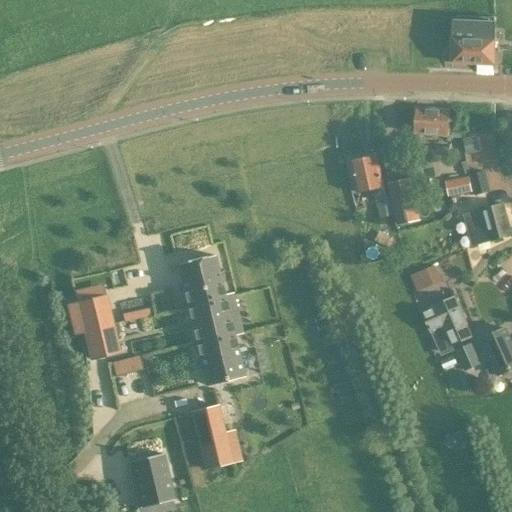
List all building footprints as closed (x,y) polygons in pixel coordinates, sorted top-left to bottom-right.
[(454,22),(453,63),(494,65),(496,24),(454,22)] [(449,137),(451,111),(417,109),(415,134),(449,137)] [(474,137),(463,139),(466,153),(466,155),(479,153),(475,136),(474,137)] [(354,160),(351,161),(358,193),(375,189),(377,200),(385,199),(383,187),(376,155),(363,158),(361,157),(355,158),(354,160)] [(476,195),(490,191),(486,172),(471,176),(476,195)] [(409,180),(391,184),(400,225),(419,220),(410,179),(409,180)] [(448,195),(470,191),(468,180),(446,184),(448,195)] [(377,200),(376,201),(380,219),(395,216),(391,197),(385,199),(377,200)] [(474,246),(511,235),(503,204),(465,215),(474,246)] [(176,265),(186,306),(224,297),(214,255),(176,265)] [(418,273),(411,277),(418,292),(425,289),(418,273)] [(224,297),(186,306),(195,342),(233,333),(241,331),(232,295),(224,297)] [(83,335),(112,328),(104,296),(65,306),(72,337),(83,335)] [(455,298),(423,312),(431,332),(437,345),(440,353),(452,347),(472,339),(455,298)] [(118,353),(112,328),(83,335),(89,360),(118,353)] [(498,376),(511,369),(511,342),(506,329),(482,340),(487,350),(483,352),(482,355),(484,361),(488,362),(492,361),(498,376)] [(233,333),(195,342),(205,385),(243,376),(233,333)] [(466,371),(482,365),(473,344),(457,352),(466,371)] [(231,463),(218,407),(190,414),(204,469),(231,463)] [(129,462),(140,509),(174,501),(162,454),(129,462)]
